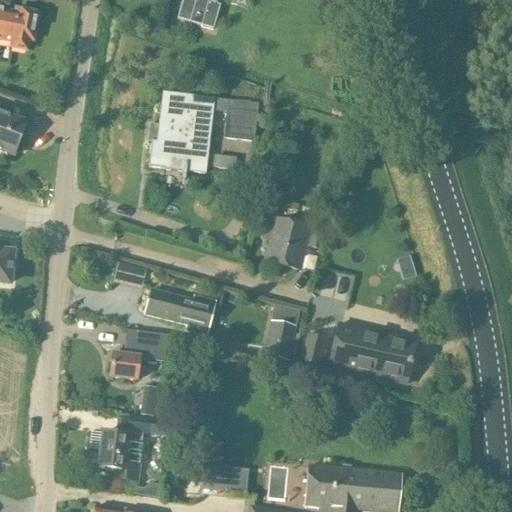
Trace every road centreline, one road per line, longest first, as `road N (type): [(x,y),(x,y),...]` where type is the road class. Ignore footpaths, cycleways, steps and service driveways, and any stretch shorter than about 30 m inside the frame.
road 1 (secondary): [(499,511),(490,373),(455,231),(376,0)]
road 2 (unclassified): [(40,511),(59,221),(91,0)]
